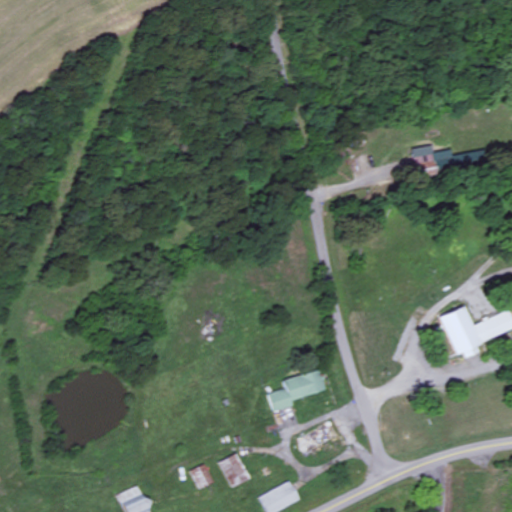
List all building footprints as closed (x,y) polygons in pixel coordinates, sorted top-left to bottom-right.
[(413,170),(451,166),(449,152),(432,154),(431,149),(411,151),(413,170)] [(439,316),(458,362),(477,353),(474,346),(511,329),(511,324),(506,311),(471,326),(463,306),(439,316)] [(272,413),(292,408),(290,401),(325,391),(319,371),(282,381),(285,390),(267,395),(272,413)] [(216,464),(230,488),(247,479),(233,454),(216,464)] [(197,491),(211,485),(204,465),(189,472),(197,491)] [(262,511),(276,511),(297,503),(288,483),(256,498),(262,511)] [(117,496),(122,511),(146,511),(138,488),(117,496)]
